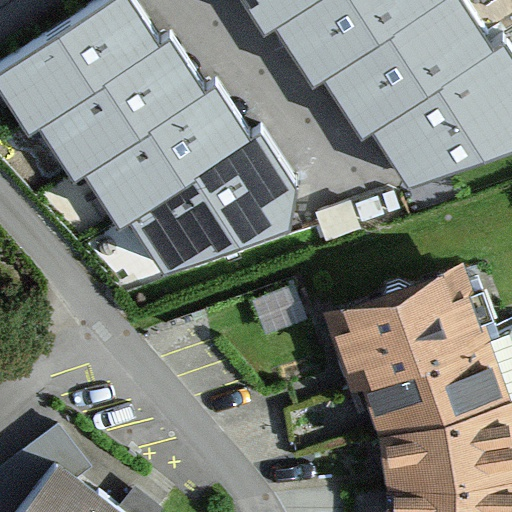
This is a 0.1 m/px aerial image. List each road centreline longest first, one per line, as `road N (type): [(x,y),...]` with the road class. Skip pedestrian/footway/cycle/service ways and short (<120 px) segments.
road 1 (residential): [(0,204),(259,511)]
road 2 (unknown): [(192,0),(329,159)]
